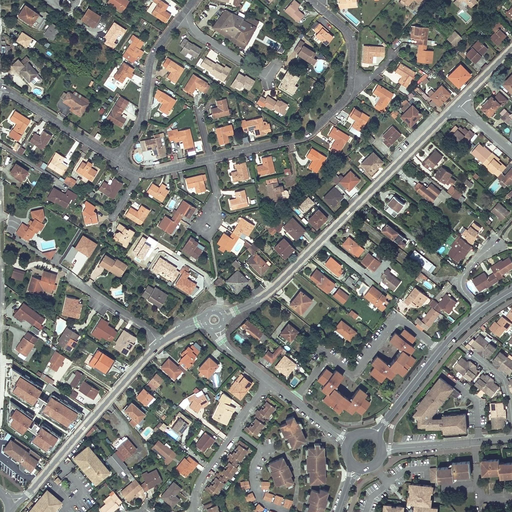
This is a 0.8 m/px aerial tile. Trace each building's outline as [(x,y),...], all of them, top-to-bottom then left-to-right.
[(108,0),(107,1),(122,11),(128,1),(126,0),(108,0)] [(157,4),(151,13),(164,21),(167,17),(168,18),(171,14),(164,10),(167,5),(160,0),(153,0),(153,1),(157,4)] [(290,0),(283,9),(296,21),(302,14),(295,8),(299,4),(294,0),(290,0)] [(42,17),(25,5),(18,16),(35,27),(36,26),(40,29),(46,20),(42,17)] [(100,16),(88,9),(81,19),(95,28),(100,22),(97,20),(100,16)] [(244,19),(225,9),(212,28),(230,39),(232,35),(238,39),(243,31),(240,30),(241,29),(238,27),(243,20),(244,19)] [(232,35),(230,39),(244,49),(246,45),(245,44),(255,26),(256,26),(258,22),(248,15),(244,21),(243,20),(238,27),(241,29),(240,30),(243,31),(238,39),(232,35)] [(495,32),(489,37),(497,45),(504,38),(500,34),(502,32),(506,29),(497,20),(490,27),(495,32)] [(126,30),(114,22),(104,37),(106,39),(103,43),(113,50),(117,44),(114,42),(120,32),(123,34),(126,30)] [(314,34),(325,44),(332,36),(327,31),(326,32),(321,27),(322,25),(318,22),(313,29),(316,32),(314,34)] [(52,23),(44,34),(50,38),(57,28),(58,27),(52,23)] [(419,39),(418,44),(426,45),(427,27),(412,25),(412,34),(410,34),(410,38),(419,39)] [(57,28),(50,38),(52,40),(59,30),(57,28)] [(15,41),(27,48),(32,38),(21,31),(15,41)] [(125,51),(122,55),(133,63),(136,58),(135,58),(137,54),(140,56),(143,51),(138,48),(143,42),(135,36),(131,41),(125,51)] [(188,52),(196,57),(201,49),(193,43),(192,44),(188,42),(187,39),(184,37),(179,44),(183,46),(180,51),(186,54),(188,52)] [(297,53),(309,61),(312,57),(315,52),(303,45),(304,43),(299,40),(293,49),(298,52),(297,53)] [(472,48),(466,54),(474,62),(480,56),(478,54),(485,48),(478,40),(471,47),(472,48)] [(425,50),(426,45),(418,44),(418,53),(419,53),(418,62),(431,63),(433,50),(425,50)] [(363,45),(362,60),(361,66),(362,66),(366,66),(367,65),(368,62),(371,62),(372,55),(379,56),(383,56),(384,47),(379,47),(373,46),(363,45)] [(485,48),(478,54),(480,56),(487,49),(485,48)] [(23,65),(18,70),(24,77),(23,78),(27,82),(30,80),(33,84),(36,80),(37,82),(39,82),(41,80),(41,78),(37,73),(27,61),(29,59),(26,56),(20,62),(23,65)] [(212,63),(205,58),(200,65),(208,70),(212,63)] [(179,65),(170,60),(165,67),(171,71),(167,78),(171,80),(172,79),(175,81),(183,68),(179,65)] [(124,62),(114,77),(121,82),(126,75),(130,78),(133,74),(131,72),(133,69),(124,62)] [(210,73),(223,81),(231,69),(225,66),(224,68),(222,67),(221,69),(218,67),(219,65),(216,63),(215,65),(211,72),(210,73)] [(402,76),(398,82),(405,87),(410,78),(411,79),(415,73),(401,64),(398,68),(397,67),(394,71),(402,76)] [(460,64),(447,76),(458,87),(470,75),(460,64)] [(283,83),(280,86),(292,94),(295,89),(292,87),(294,85),(299,77),(288,70),(283,78),(285,79),(283,83)] [(243,86),(250,90),(255,81),(247,77),(246,78),(244,76),(239,73),(232,84),(236,86),(241,89),(243,86)] [(196,86),(202,90),(207,84),(197,78),(198,77),(193,74),(184,88),(188,90),(187,92),(191,94),(196,86)] [(114,91),(117,86),(108,81),(105,85),(114,91)] [(380,97),(376,103),(383,108),(389,98),(390,99),(393,94),(378,85),(376,88),(375,88),(373,92),(380,97)] [(430,96),(439,105),(450,94),(442,85),(434,93),(430,96)] [(417,86),(414,89),(421,95),(423,92),(417,86)] [(169,97),(161,92),(158,99),(157,99),(163,103),(159,110),(163,112),(162,114),(165,116),(167,113),(175,100),(170,96),(169,97)] [(73,108),(81,113),(88,103),(73,93),(71,95),(68,93),(64,99),(75,106),(73,108)] [(265,98),(261,96),(257,103),(263,107),(264,105),(271,109),(273,106),(274,107),(275,109),(280,112),(282,108),(284,109),(287,105),(280,100),(278,102),(276,101),(267,95),(265,98)] [(496,101),(492,96),(481,108),(490,116),(490,115),(492,117),(494,114),(493,112),(500,104),(502,106),(507,100),(501,95),(496,101)] [(227,108),(225,98),(216,100),(218,107),(211,108),(212,113),(213,113),(214,117),(229,113),(228,108),(227,108)] [(118,100),(107,118),(120,126),(122,122),(124,123),(126,119),(120,115),(126,104),(118,100)] [(404,112),(401,116),(409,124),(416,117),(417,118),(421,114),(412,105),(411,105),(408,102),(401,109),(404,112)] [(356,119),(352,126),(359,131),(365,122),(366,122),(369,117),(354,108),(352,111),(351,111),(348,115),(356,119)] [(398,112),(395,109),(389,114),(394,119),(397,116),(396,115),(398,112)] [(17,123),(9,135),(18,141),(21,135),(20,134),(24,128),(25,129),(30,120),(15,112),(13,115),(12,114),(9,119),(17,123)] [(511,118),(505,113),(501,118),(507,124),(511,118)] [(262,119),(261,117),(246,120),(248,130),(255,128),(256,135),(261,134),(261,133),(265,132),(271,131),(268,121),(266,122),(266,120),(264,119),(262,119)] [(416,117),(409,124),(410,125),(417,118),(416,117)] [(234,133),(231,124),(216,127),(219,143),(223,142),(223,143),(228,142),(227,135),(234,133)] [(459,127),(457,125),(448,134),(451,137),(454,134),(458,138),(460,141),(462,139),(464,137),(465,138),(464,140),(467,142),(470,138),(466,134),(468,132),(464,129),(461,125),(459,127)] [(359,131),(352,126),(350,130),(357,134),(359,131)] [(389,142),(399,133),(393,126),(382,136),(386,139),(383,142),(388,147),(391,144),(389,142)] [(180,131),(173,133),(174,141),(182,139),(184,148),(189,146),(189,145),(193,144),(189,127),(179,130),(180,131)] [(336,139),(332,146),(339,150),(345,141),(346,141),(349,137),(334,128),(332,130),(331,130),(328,134),(336,139)] [(468,132),(466,134),(470,138),(475,133),(471,129),(470,131),(468,132)] [(39,137),(34,134),(29,141),(43,149),(51,137),(48,135),(49,133),(44,131),(39,137)] [(151,139),(144,140),(146,149),(153,148),(155,155),(160,154),(159,153),(163,152),(166,151),(165,144),(162,145),(159,133),(154,134),(154,137),(151,138),(151,139)] [(399,133),(389,142),(391,144),(401,135),(399,133)] [(374,139),(369,134),(365,138),(370,143),(374,139)] [(484,147),(480,143),(472,152),(483,163),(483,162),(488,157),(492,153),(489,150),(488,151),(484,147)] [(326,156),(312,148),(307,156),(313,160),(309,166),(312,169),(313,168),(317,171),(326,156)] [(148,149),(143,152),(146,158),(152,155),(148,149)] [(433,166),(442,157),(436,150),(429,157),(429,156),(423,162),(428,167),(430,169),(433,166)] [(56,152),(47,165),(60,173),(62,170),(63,171),(66,167),(60,163),(64,157),(56,152)] [(382,162),(373,152),(361,163),(364,167),(365,166),(371,171),(378,165),(378,166),(382,162)] [(499,159),(492,153),(488,157),(490,160),(491,161),(493,159),(497,162),(499,160),(499,159)] [(265,174),(274,172),(271,158),(267,159),(267,157),(262,158),(263,165),(257,166),(259,174),(265,173),(265,174)] [(442,157),(433,166),(436,169),(445,160),(442,157)] [(490,160),(488,157),(483,162),(487,166),(489,165),(495,171),(494,172),(498,176),(501,172),(506,167),(499,160),(497,162),(493,159),(491,161),(490,160)] [(82,161),(76,170),(91,180),(97,171),(90,167),(91,165),(92,164),(87,161),(85,164),(82,161)] [(239,180),(248,178),(245,163),(240,164),(240,162),(235,163),(237,171),(231,172),(233,181),(239,180)] [(27,171),(16,163),(10,172),(22,180),(27,171)] [(371,171),(365,166),(364,167),(370,173),(378,166),(378,165),(371,171)] [(487,166),(487,167),(493,173),(494,172),(495,171),(489,165),(487,166)] [(451,173),(441,166),(438,171),(435,175),(445,182),(447,180),(450,182),(453,184),(456,181),(449,176),(451,173)] [(511,168),(505,176),(501,172),(498,176),(497,177),(500,181),(501,180),(507,186),(511,180),(511,168)] [(334,169),(327,175),(336,184),(343,191),(346,188),(348,190),(351,187),(351,186),(358,179),(349,170),(343,177),(337,177),(334,174),(337,172),(334,169)] [(202,175),(185,179),(187,187),(194,186),(196,192),(206,190),(202,175)] [(76,182),(67,176),(63,182),(72,188),(76,182)] [(104,193),(112,199),(121,185),(118,182),(119,181),(114,178),(109,185),(104,182),(99,189),(105,192),(104,193)] [(351,186),(351,187),(359,180),(358,179),(351,186)] [(271,201),(283,199),(285,198),(288,197),(289,195),(288,191),(286,189),(283,190),(282,185),(279,185),(278,181),(267,184),(271,201)] [(159,188),(152,183),(147,191),(162,201),(168,190),(165,188),(166,186),(161,183),(159,188)] [(336,184),(323,197),(332,206),(339,198),(340,199),(343,196),(341,194),(343,191),(336,184)] [(427,189),(422,185),(417,191),(436,205),(441,198),(445,201),(448,197),(451,199),(453,196),(451,194),(443,188),(440,192),(431,184),(427,189)] [(72,200),(75,195),(67,190),(64,194),(62,193),(62,194),(58,192),(59,191),(53,187),(48,194),(54,198),(53,199),(64,206),(69,198),(72,200)] [(236,198),(229,200),(231,209),(248,205),(244,189),(235,192),(236,198)] [(462,193),(455,189),(451,194),(453,196),(461,202),(462,203),(465,198),(461,195),(462,193)] [(303,213),(314,202),(308,195),(296,206),(303,213)] [(395,196),(385,208),(395,216),(405,204),(395,196)] [(339,198),(332,206),(332,207),(340,199),(339,198)] [(81,211),(84,222),(89,220),(90,222),(97,220),(95,214),(93,214),(93,213),(94,211),(91,209),(94,206),(85,200),(83,202),(84,207),(81,211)] [(183,200),(174,215),(180,219),(182,214),(189,218),(195,207),(183,200)] [(509,212),(499,202),(491,210),(499,217),(498,218),(501,221),(509,212)] [(145,216),(149,210),(142,205),(137,212),(130,207),(127,211),(128,212),(126,216),(141,225),(146,217),(145,216)] [(26,231),(20,227),(16,233),(23,238),(25,235),(27,236),(29,234),(34,231),(35,232),(36,233),(38,229),(40,230),(44,224),(40,222),(43,217),(42,209),(30,212),(32,217),(34,219),(32,221),(30,225),(28,228),(26,231)] [(318,209),(308,219),(316,228),(323,221),(322,219),(325,216),(318,209)] [(171,219),(165,215),(158,226),(172,235),(177,228),(174,227),(180,219),(174,215),(171,219)] [(238,224),(233,232),(238,236),(243,239),(246,234),(247,235),(254,225),(241,217),(237,223),(238,224)] [(304,230),(292,218),(283,226),(295,238),(300,233),(301,234),(304,230)] [(279,221),(273,227),(276,231),(278,232),(281,229),(280,228),(283,225),(281,223),(279,221)] [(466,237),(464,239),(471,245),(474,242),(472,240),(475,236),(482,228),(474,222),(468,230),(464,235),(466,237)] [(122,243),(127,242),(134,231),(128,228),(127,229),(125,228),(125,227),(119,223),(116,228),(120,231),(118,233),(117,232),(116,233),(114,236),(118,238),(117,240),(122,243)] [(408,240),(388,224),(383,230),(403,246),(408,240)] [(229,250),(238,236),(233,232),(230,236),(223,232),(221,236),(222,237),(218,243),(220,245),(218,248),(224,251),(226,248),(229,250)] [(454,246),(448,253),(458,261),(462,257),(471,245),(464,239),(459,235),(455,239),(458,241),(454,246)] [(360,245),(350,237),(342,246),(349,251),(350,250),(354,253),(359,247),(360,245)] [(294,248),(284,238),(274,247),(282,257),(286,253),(287,254),(294,248)] [(188,239),(182,249),(197,259),(201,252),(194,247),(195,246),(198,242),(193,239),(192,242),(188,239)] [(174,252),(161,244),(159,247),(170,254),(170,255),(177,259),(179,255),(174,252)] [(471,245),(462,257),(463,258),(473,246),(471,245)] [(363,250),(359,247),(354,253),(357,256),(363,250)] [(40,252),(49,257),(54,249),(40,252)] [(433,264),(415,250),(410,256),(428,270),(433,264)] [(369,252),(363,260),(375,270),(379,265),(373,260),(375,257),(369,252)] [(269,266),(256,253),(248,261),(261,274),(269,266)] [(115,260),(105,254),(99,263),(109,270),(111,267),(120,274),(127,264),(116,258),(115,260)] [(341,265),(331,257),(325,263),(332,269),(331,270),(338,275),(342,270),(339,268),(341,265)] [(495,264),(491,267),(494,273),(497,278),(502,275),(511,268),(511,261),(510,257),(503,261),(496,265),(495,264)] [(237,268),(240,264),(235,259),(232,263),(237,268)] [(174,281),(183,287),(192,274),(190,273),(192,269),(182,263),(179,269),(178,268),(175,273),(173,272),(168,278),(174,282),(174,281)] [(120,274),(111,267),(109,270),(119,276),(120,274)] [(25,271),(14,268),(11,277),(22,280),(25,271)] [(390,287),(394,290),(400,282),(389,273),(391,270),(388,268),(381,277),(384,279),(383,281),(386,284),(383,286),(387,290),(390,287)] [(311,278),(328,292),(334,284),(316,269),(314,272),(314,273),(311,278)] [(32,277),(28,290),(37,294),(40,285),(51,289),(57,275),(43,271),(40,279),(32,277)] [(238,271),(227,281),(236,291),(244,284),(248,281),(238,271)] [(485,273),(473,280),(478,289),(482,287),(483,289),(486,287),(491,284),(492,285),(495,283),(491,275),(488,277),(485,273)] [(497,278),(494,273),(491,275),(495,283),(499,280),(497,278)] [(217,278),(212,282),(218,286),(224,281),(219,276),(217,278)] [(354,280),(349,276),(344,281),(350,286),(351,283),(354,280)] [(147,285),(147,286),(144,291),(150,295),(147,299),(160,307),(168,294),(155,286),(153,289),(147,285)] [(377,307),(382,310),(389,302),(385,298),(386,297),(382,294),(381,295),(371,286),(365,294),(375,302),(376,302),(379,305),(377,307)] [(382,294),(372,286),(371,286),(381,295),(382,294)] [(349,295),(339,287),(333,295),(343,303),(349,295)] [(428,297),(416,288),(405,301),(409,304),(411,303),(412,301),(413,300),(414,301),(415,300),(416,301),(415,302),(417,304),(418,305),(420,306),(428,297)] [(141,295),(147,299),(150,295),(144,291),(141,295)] [(300,291),(293,300),(295,301),(302,292),(300,291)] [(293,300),(289,304),(301,314),(312,300),(302,292),(295,301),(293,300)] [(455,300),(447,293),(439,303),(433,299),(428,304),(432,307),(434,309),(438,304),(442,307),(448,312),(452,307),(454,306),(452,304),(455,300)] [(375,302),(365,294),(364,295),(377,307),(379,305),(376,302),(375,302)] [(66,296),(62,314),(78,318),(81,307),(74,306),(75,298),(66,296)] [(44,318),(23,303),(16,313),(23,318),(32,324),(33,323),(38,327),(44,318)] [(432,307),(422,321),(429,326),(433,321),(432,320),(436,315),(437,316),(439,313),(438,312),(434,309),(432,307)] [(355,319),(358,315),(352,309),(348,313),(355,319)] [(495,322),(490,328),(499,335),(504,329),(506,330),(511,323),(504,318),(499,324),(497,323),(495,322)] [(107,325),(99,320),(93,330),(102,336),(108,340),(108,339),(111,341),(117,333),(113,330),(114,330),(107,325)] [(246,320),(241,325),(262,342),(267,336),(247,321),(246,320)] [(344,335),(349,340),(356,332),(341,320),(335,328),(335,329),(344,335)] [(426,330),(429,326),(422,321),(419,324),(426,330)] [(288,323),(281,333),(290,340),(298,331),(288,323)] [(37,335),(40,331),(32,325),(29,329),(37,335)] [(72,338),(76,333),(67,327),(59,339),(59,340),(57,343),(68,351),(71,346),(73,348),(77,342),(72,338)] [(499,335),(490,328),(489,329),(498,336),(499,335)] [(124,329),(113,347),(125,354),(128,349),(130,350),(133,345),(132,344),(128,342),(133,335),(124,329)] [(344,335),(335,329),(333,331),(342,338),(344,335)] [(102,336),(93,330),(91,333),(100,339),(102,336)] [(375,366),(370,373),(380,382),(386,375),(389,378),(395,371),(402,376),(414,360),(408,355),(414,348),(410,345),(415,338),(404,330),(399,336),(395,333),(389,340),(400,349),(388,365),(376,356),(370,363),(375,366)] [(495,349),(478,335),(470,345),(476,349),(477,350),(476,352),(481,356),(483,355),(484,356),(487,358),(495,349)] [(19,343),(15,349),(26,356),(34,344),(26,338),(21,344),(19,343)] [(184,368),(187,365),(188,366),(191,363),(189,361),(193,357),(199,351),(192,344),(189,347),(188,346),(184,350),(186,352),(183,355),(180,359),(181,359),(178,362),(184,368)] [(268,350),(263,356),(272,363),(280,352),(283,349),(279,346),(273,354),(268,350)] [(58,366),(64,356),(55,350),(49,361),(58,366)] [(114,361),(97,350),(89,363),(94,367),(95,365),(104,371),(109,364),(111,366),(114,361)] [(511,362),(499,353),(492,362),(495,364),(496,365),(495,367),(500,371),(501,370),(503,371),(508,376),(511,371),(511,362)] [(204,373),(208,376),(219,364),(214,360),(214,361),(209,357),(198,368),(201,371),(198,374),(201,376),(204,373)] [(277,368),(285,374),(288,373),(295,365),(286,357),(277,368)] [(460,358),(453,367),(470,381),(477,371),(474,369),(473,368),(474,365),(468,361),(467,363),(466,362),(460,358)] [(162,368),(174,378),(182,370),(169,359),(165,362),(167,363),(162,368)] [(332,373),(326,368),(317,379),(323,384),(320,388),(327,395),(322,401),(338,414),(343,407),(350,413),(354,409),(360,414),(369,402),(363,397),(366,394),(359,387),(349,400),(334,387),(343,375),(336,369),(332,373)] [(70,384),(75,387),(83,375),(77,371),(75,374),(73,373),(69,379),(72,381),(70,384)] [(24,384),(19,393),(27,398),(38,381),(24,372),(18,380),(24,384)] [(239,382),(231,391),(240,398),(247,390),(246,389),(252,382),(241,373),(236,379),(239,382)] [(156,374),(146,385),(153,391),(163,379),(156,374)] [(482,375),(474,384),(491,398),(499,388),(493,384),(492,382),(493,381),(487,376),(486,378),(485,377),(482,375)] [(461,392),(441,376),(417,406),(419,407),(414,414),(419,417),(419,425),(426,425),(427,428),(444,427),(445,431),(460,430),(460,428),(467,428),(466,413),(443,415),(443,418),(444,419),(432,420),(430,418),(431,416),(447,396),(449,398),(452,394),(457,397),(461,392)] [(236,379),(228,389),(231,391),(239,382),(236,379)] [(84,382),(79,390),(93,399),(98,391),(84,382)] [(138,397),(145,404),(152,396),(143,388),(139,393),(140,394),(138,397)] [(69,396),(75,399),(78,395),(72,391),(69,396)] [(227,404),(231,398),(223,392),(222,393),(219,399),(221,400),(219,405),(220,405),(214,418),(225,423),(231,410),(232,411),(234,407),(227,404)] [(196,397),(194,393),(188,396),(186,398),(188,403),(193,400),(189,407),(197,412),(200,407),(201,406),(208,402),(203,393),(196,397)] [(42,406),(45,400),(37,395),(34,402),(42,406)] [(246,425),(243,429),(251,435),(254,432),(256,434),(264,424),(262,422),(264,419),(263,418),(265,414),(268,417),(275,407),(273,405),(276,401),(268,395),(265,398),(266,400),(264,403),(265,404),(262,407),(261,407),(259,409),(257,408),(255,411),(256,412),(253,416),(254,417),(253,419),(253,420),(250,424),(250,423),(247,426),(246,425)] [(62,417),(60,420),(65,423),(73,410),(70,408),(74,403),(67,399),(62,406),(52,399),(46,408),(47,409),(47,408),(62,417)] [(145,414),(131,402),(124,410),(138,422),(145,414)] [(492,403),(494,428),(506,427),(505,420),(505,418),(507,418),(507,411),(505,411),(505,410),(504,402),(492,403)] [(38,417),(19,410),(15,420),(26,423),(24,427),(33,431),(38,417)] [(183,414),(172,428),(180,434),(191,421),(183,414)] [(286,422),(279,425),(281,429),(283,435),(284,438),(288,436),(289,437),(287,438),(287,439),(290,444),(290,446),(298,443),(297,442),(304,440),(301,432),(299,433),(297,430),(299,429),(299,427),(297,422),(296,421),(295,422),(292,415),(285,418),(286,422)] [(55,438),(63,426),(53,421),(43,437),(50,441),(52,443),(55,438)] [(163,422),(159,427),(162,431),(167,426),(163,422)] [(205,432),(194,445),(203,452),(206,447),(208,445),(209,446),(214,440),(205,432)] [(136,449),(126,437),(116,446),(126,458),(136,449)] [(164,445),(158,440),(152,447),(165,459),(169,462),(176,454),(170,448),(168,450),(166,448),(164,448),(163,447),(164,445)] [(206,488),(204,491),(212,497),(215,494),(217,495),(224,485),(222,483),(224,480),(225,481),(228,478),(231,479),(238,469),(235,467),(237,464),(236,463),(238,459),(240,461),(248,451),(245,449),(248,446),(239,440),(237,443),(238,445),(236,448),(237,448),(234,452),(233,452),(231,454),(230,453),(227,457),(229,458),(226,461),(228,462),(226,465),(227,466),(224,471),(223,470),(221,472),(219,471),(217,475),(216,474),(213,477),(214,478),(212,481),(213,483),(210,487),(209,486),(207,488),(206,488)] [(315,447),(308,448),(309,455),(307,455),(308,462),(308,467),(308,472),(313,472),(313,473),(311,474),(311,480),(311,482),(319,482),(319,481),(326,480),(326,472),(323,472),(323,469),(326,469),(326,467),(325,462),(325,454),(325,455),(324,447),(322,447),(322,444),(315,444),(315,447)] [(79,465),(80,465),(86,472),(86,473),(92,481),(94,479),(96,482),(107,474),(104,471),(107,469),(102,463),(100,465),(99,463),(100,462),(94,454),(95,454),(90,449),(88,450),(86,447),(75,456),(78,459),(76,460),(79,465)] [(38,454),(30,449),(20,463),(31,470),(35,464),(36,465),(38,461),(35,458),(38,454)] [(118,474),(127,466),(115,452),(106,459),(118,474)] [(183,459),(174,470),(184,478),(189,471),(188,470),(192,465),(194,466),(197,463),(188,456),(185,460),(183,459)] [(281,457),(268,464),(269,466),(272,471),(273,472),(271,473),(279,486),(281,485),(285,483),(286,484),(287,486),(288,485),(293,482),(294,481),(290,474),(292,473),(288,467),(287,467),(284,469),(282,466),(285,464),(281,457)] [(499,459),(483,460),(484,474),(488,473),(501,473),(501,477),(503,477),(511,475),(511,461),(500,463),(499,459)] [(450,467),(438,467),(439,481),(454,480),(454,476),(458,475),(471,474),(470,461),(453,462),(453,466),(450,467)] [(437,481),(436,468),(429,468),(430,482),(437,481)] [(149,475),(143,478),(149,489),(152,487),(152,486),(154,484),(162,480),(156,469),(148,474),(149,475)] [(135,479),(120,492),(127,500),(134,494),(142,487),(135,479)] [(174,496),(180,489),(173,482),(161,495),(163,497),(162,499),(169,505),(173,501),(176,503),(178,500),(174,496)] [(418,485),(409,484),(408,503),(415,504),(414,511),(435,511),(436,507),(428,506),(429,486),(420,485),(420,487),(418,487),(418,485)] [(320,491),(313,488),(311,492),(309,498),(307,503),(312,505),(311,506),(309,505),(307,511),(306,511),(323,511),(325,508),(322,507),(323,504),(326,505),(326,503),(328,498),(328,497),(327,496),(329,490),(321,487),(320,491)] [(42,495),(56,507),(61,502),(46,490),(42,495)] [(268,490),(265,496),(272,499),(275,492),(268,490)] [(253,492),(246,494),(249,501),(255,498),(253,492)] [(105,504),(99,509),(101,511),(110,511),(118,505),(117,504),(121,501),(115,493),(111,497),(112,498),(105,504)] [(277,493),(275,500),(282,503),(284,496),(277,493)] [(52,511),(56,507),(42,495),(34,505),(29,511),(28,511),(27,511),(52,511)] [(287,497),(284,504),(291,506),(294,499),(287,497)] [(214,502),(204,506),(205,510),(207,509),(207,511),(209,511),(220,511),(218,505),(215,506),(214,502)] [(265,506),(259,502),(256,508),(262,511),(265,506)]
